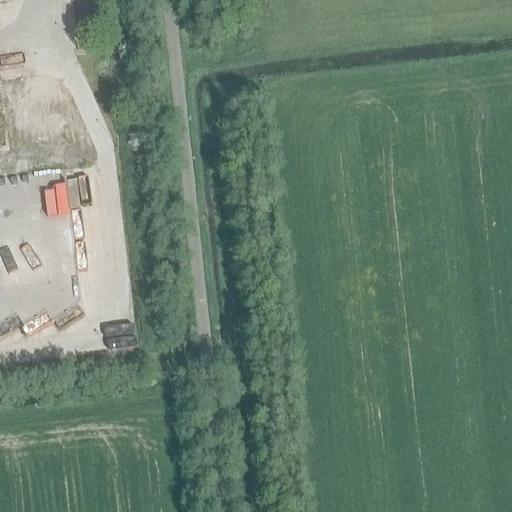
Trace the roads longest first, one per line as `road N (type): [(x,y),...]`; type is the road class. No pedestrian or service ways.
road 1 (unclassified): [(216,511),(164,0)]
road 2 (track): [(258,511),(216,115),(231,93),(284,89)]
